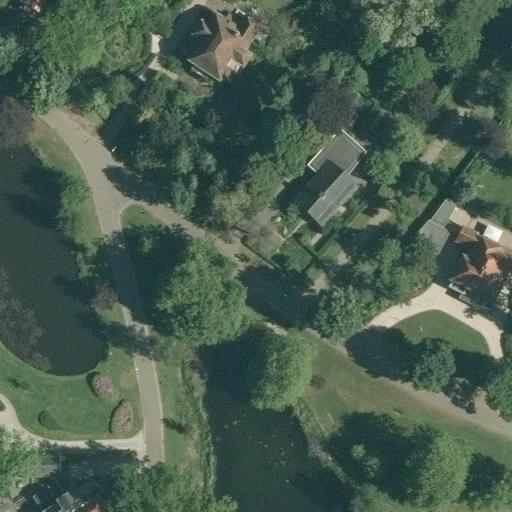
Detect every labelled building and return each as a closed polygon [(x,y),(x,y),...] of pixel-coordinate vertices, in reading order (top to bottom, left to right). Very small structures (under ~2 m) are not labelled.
[(18,9),(34,18),(36,13),(37,14),(46,0),(54,0),(56,1),(55,0),(14,0),(21,4),(18,9)] [(223,79),(231,85),(251,56),(244,51),(258,30),(258,24),(252,20),(245,21),(242,26),(227,16),(224,22),(215,16),(207,28),(201,24),(194,35),(192,34),(181,51),(190,57),(188,61),(220,83),(223,79)] [(340,118),(349,127),(356,118),(347,110),(340,118)] [(340,132),(307,167),(318,176),(293,203),(320,227),(356,188),(343,176),(362,156),(350,144),(351,142),(340,132)] [(422,234),(436,258),(449,234),(443,230),(456,205),(447,200),(430,219),(422,234)] [(464,252),(461,259),(462,260),(451,282),(452,282),(448,289),(463,297),(466,290),(492,303),(503,281),(506,274),(510,276),(511,271),(511,251),(501,245),(499,248),(477,236),(478,233),(462,226),(454,243),(467,250),(466,252),(464,252)] [(60,480),(59,459),(15,460),(16,481),(60,480)] [(105,511),(97,500),(101,497),(92,484),(89,486),(88,485),(59,504),(48,487),(32,498),(41,511),(105,511)]
